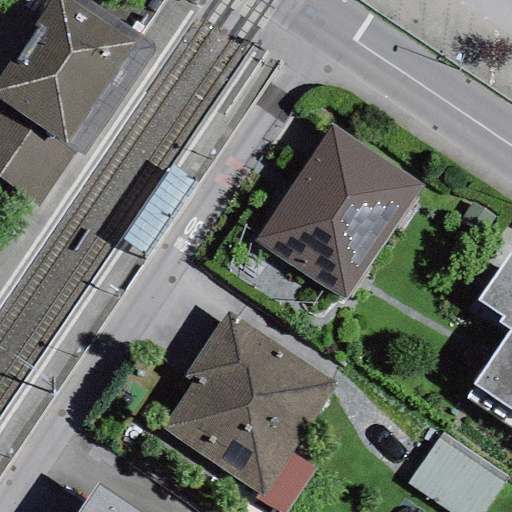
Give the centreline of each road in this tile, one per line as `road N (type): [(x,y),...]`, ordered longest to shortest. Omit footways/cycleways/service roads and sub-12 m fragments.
road 1 (residential): [(331,22),(0,506)]
road 2 (tertiary): [(511,145),(331,22)]
